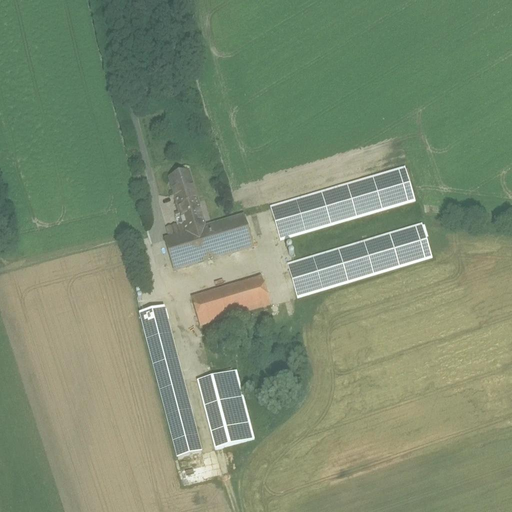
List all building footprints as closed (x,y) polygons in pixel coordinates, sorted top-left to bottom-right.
[(401,163),(271,206),(283,243),(413,201),(401,163)] [(171,269),(174,268),(256,241),(247,215),(209,227),(190,167),(169,174),(187,232),(162,241),(171,269)] [(290,264),(302,301),(435,260),(423,222),(290,264)] [(273,304),(264,274),(190,296),(199,326),(273,304)] [(202,451),(164,307),(137,314),(176,458),(202,451)] [(237,377),(203,385),(219,448),(253,439),(237,377)]
